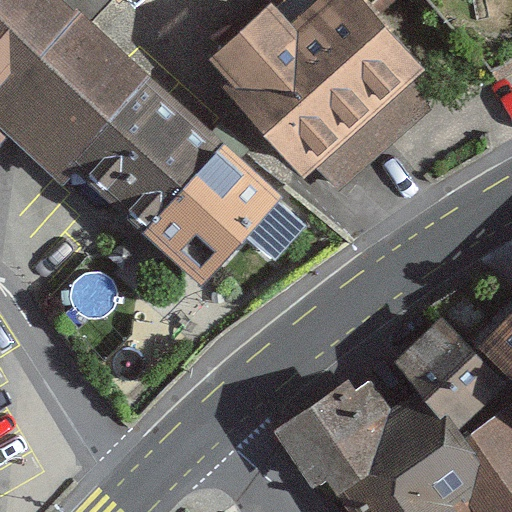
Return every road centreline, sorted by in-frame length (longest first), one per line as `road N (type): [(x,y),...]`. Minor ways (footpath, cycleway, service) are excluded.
road 1 (primary): [(511,198),(394,272),(218,416)]
road 2 (residential): [(139,494),(0,296)]
road 3 (residential): [(218,416),(261,483),(292,511)]
